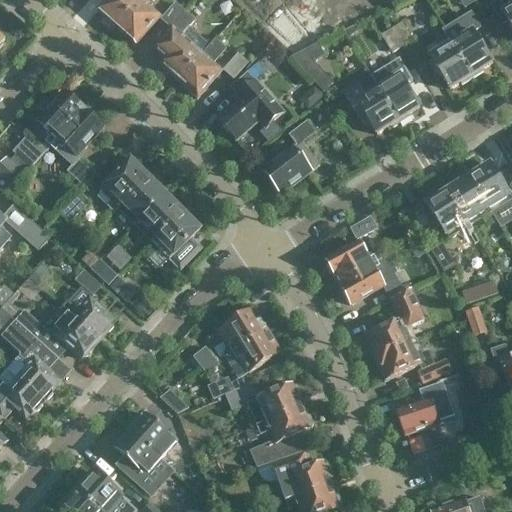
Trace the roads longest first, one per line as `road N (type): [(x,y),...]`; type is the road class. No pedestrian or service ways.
road 1 (residential): [(3,511),(189,306),(264,249)]
road 2 (residential): [(264,249),(183,141),(66,30)]
road 3 (residential): [(264,249),(511,103)]
road 4 (residential): [(378,489),(321,333),(264,249)]
road 5 (residential): [(511,447),(378,489)]
